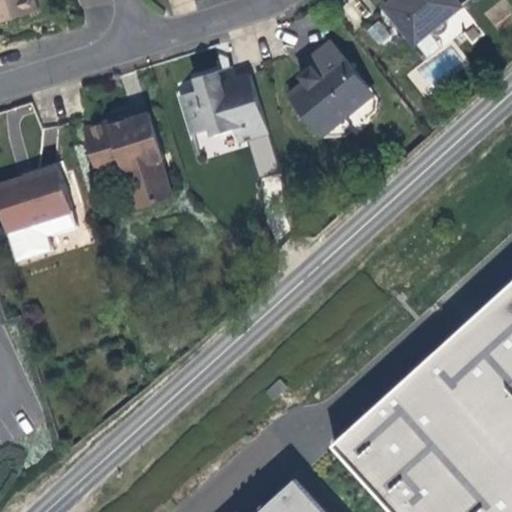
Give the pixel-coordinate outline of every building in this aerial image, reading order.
[(0,0),(0,22),(41,10),(38,0),(0,0)] [(389,0),(382,6),(417,46),(467,6),(461,0),(389,0)] [(378,21),(366,30),(378,46),(390,37),(378,21)] [(371,99),(349,74),(354,70),(332,42),(308,60),(314,68),(319,75),(307,84),(290,97),(324,138),(371,99)] [(307,84),(319,75),(314,68),(308,73),(303,77),(307,84)] [(349,74),(371,99),(375,96),(354,70),(349,74)] [(266,136),(247,75),(220,84),(216,73),(205,76),(195,80),(198,91),(180,97),(192,137),(209,132),(211,138),(232,131),(237,145),(245,143),(256,181),(278,174),(266,136)] [(137,210),(173,199),(161,163),(166,162),(151,116),(131,123),(112,129),(110,122),(84,131),(100,182),(107,180),(112,171),(121,167),(132,171),(137,185),(130,188),(137,210)] [(118,120),(110,122),(112,129),(131,123),(129,116),(118,120)] [(55,235),(83,226),(65,167),(36,176),(55,235)] [(60,251),(55,235),(36,176),(26,179),(0,187),(0,198),(20,263),(60,251)] [(511,511),(511,287),(380,408),(348,447),(405,511),(511,511)] [(330,511),(298,477),(258,511),(330,511)]
